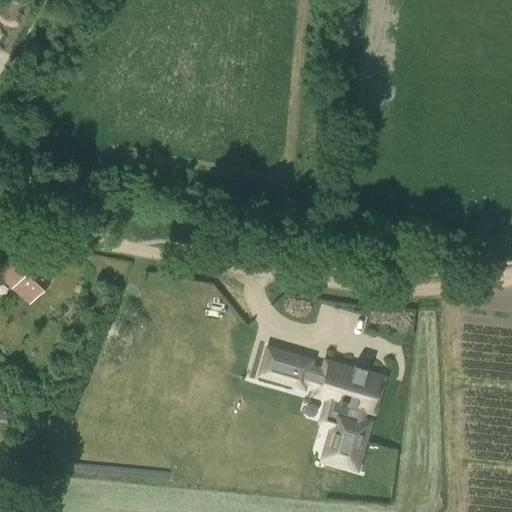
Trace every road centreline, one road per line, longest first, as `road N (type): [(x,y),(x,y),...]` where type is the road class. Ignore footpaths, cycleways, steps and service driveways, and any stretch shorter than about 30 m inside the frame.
road 1 (track): [(511,278),(371,287),(0,228)]
road 2 (track): [(113,244),(0,153)]
